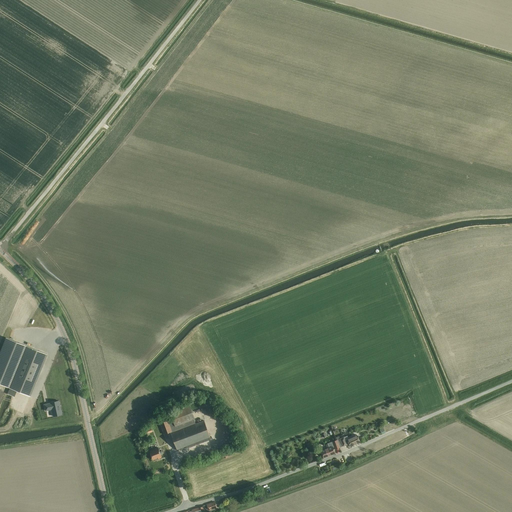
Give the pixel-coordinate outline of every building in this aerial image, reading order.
[(203,174),(200,179),(210,186),(214,181),(203,174)] [(15,397),(17,391),(30,396),(47,354),(6,337),(0,351),(0,383),(10,388),(8,394),(15,397)] [(62,414),(59,401),(50,403),(44,405),(46,411),(52,409),(53,416),(62,414)] [(210,437),(208,432),(204,420),(195,424),(189,406),(170,413),(171,417),(159,422),(162,430),(164,435),(170,432),(177,450),(210,437)] [(344,437),(340,439),(343,446),(347,444),(349,443),(351,447),(354,445),(353,445),(356,444),(360,442),(357,435),(347,439),(345,440),(344,437)] [(321,451),(322,453),(324,457),(335,453),(333,448),(334,447),(335,449),(340,447),(337,440),(332,442),(327,443),(329,448),(321,451)] [(162,454),(161,451),(161,449),(159,450),(159,448),(149,451),(152,459),(158,457),(158,458),(161,457),(161,456),(161,454),(162,454)] [(204,505),(199,507),(200,511),(206,511),(205,509),(208,508),(209,510),(216,508),(215,502),(207,505),(204,506),(204,505)]
